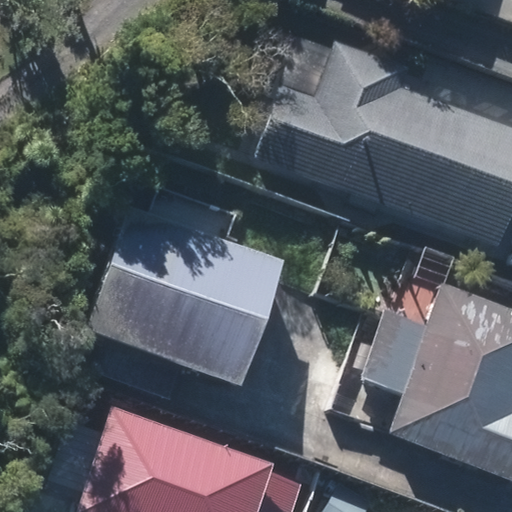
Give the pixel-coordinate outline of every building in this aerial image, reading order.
[(511,129),(399,87),(407,65),(337,39),(315,98),(276,84),(248,160),(505,256),(511,235),(511,129)] [(282,262),(124,207),(78,336),(236,392),(282,262)] [(511,235),(505,256),(502,263),(511,267),(511,235)] [(511,314),(437,285),(420,330),(381,315),(355,382),(398,398),(385,433),(511,481),(511,314)] [(297,511),(318,453),(112,384),(73,499),(113,511),(297,511)]
